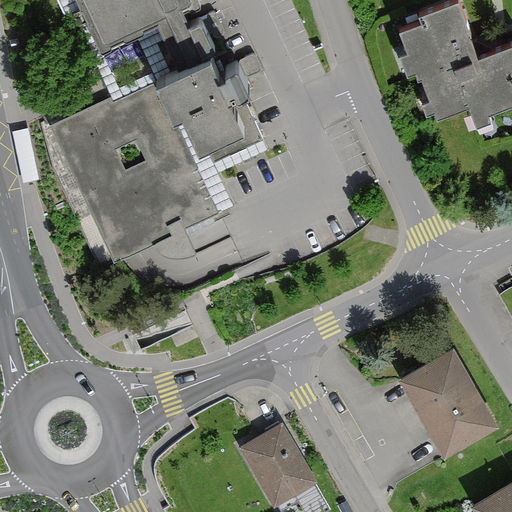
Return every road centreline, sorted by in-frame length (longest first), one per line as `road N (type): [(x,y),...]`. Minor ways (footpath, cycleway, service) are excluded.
road 1 (residential): [(450,269),(383,132),(341,0)]
road 2 (residential): [(450,269),(280,351)]
road 3 (residential): [(280,351),(367,511)]
road 4 (residential): [(280,351),(116,415)]
road 5 (secondary): [(50,383),(0,252)]
